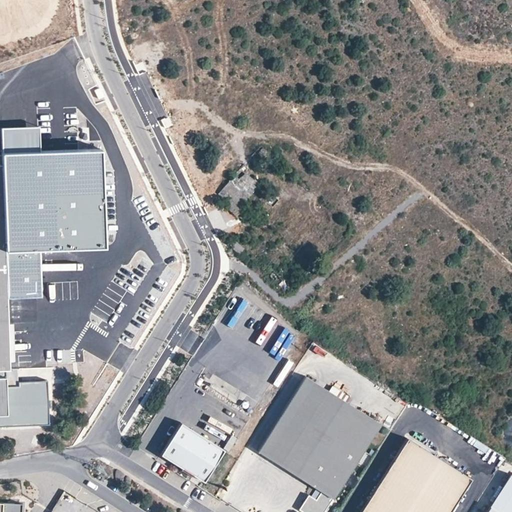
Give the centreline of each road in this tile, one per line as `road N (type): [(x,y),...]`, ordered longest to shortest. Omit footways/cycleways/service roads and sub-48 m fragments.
road 1 (residential): [(85,453),(197,266),(104,59),(92,0)]
road 2 (track): [(148,112),(191,104),(237,133),(279,137),(345,164),(409,176),(511,268)]
road 3 (unknown): [(350,511),(403,432),(422,426),(483,466),(486,488),(476,511)]
